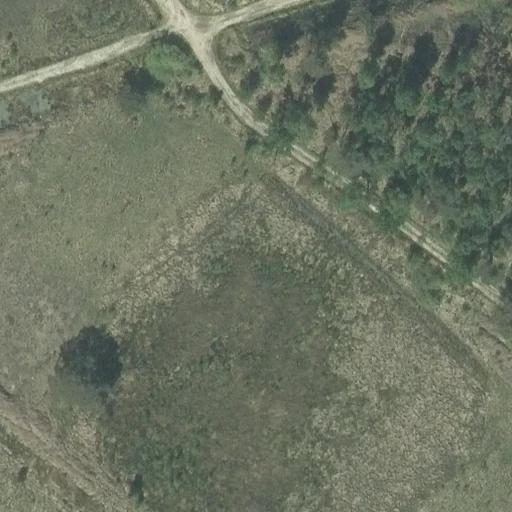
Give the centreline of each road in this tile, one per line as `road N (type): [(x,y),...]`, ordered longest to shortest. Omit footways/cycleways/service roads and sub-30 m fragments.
road 1 (track): [(511,318),(235,110),(179,29)]
road 2 (track): [(179,29),(0,86)]
